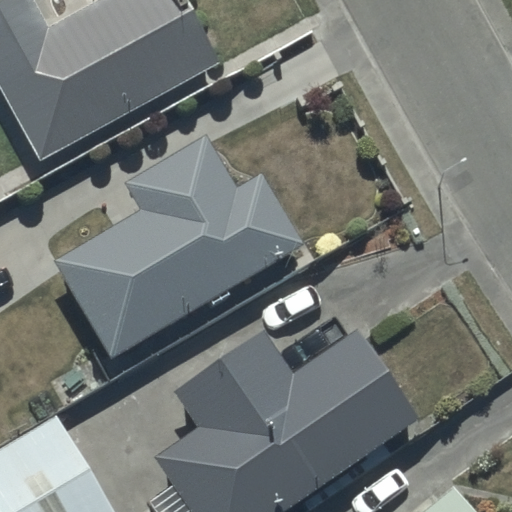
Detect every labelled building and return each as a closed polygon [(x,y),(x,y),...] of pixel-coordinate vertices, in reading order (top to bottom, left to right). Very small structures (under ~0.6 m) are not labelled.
[(32,0),(0,0),(0,91),(34,156),(216,61),(183,0),(90,0),(45,24),(32,0)] [(201,132),(123,179),(140,206),(51,260),(109,356),(300,240),(257,169),(232,184),(201,132)] [(261,326),(169,389),(193,425),(151,454),(169,480),(146,496),(156,511),(273,511),(298,495),(307,508),(389,452),(379,438),(416,413),(356,326),(291,370),(261,326)] [(115,511),(54,412),(0,445),(0,511),(115,511)] [(472,511),(449,483),(412,511),(472,511)]
